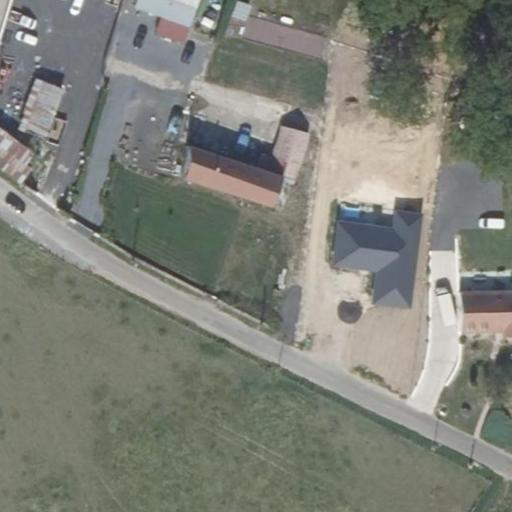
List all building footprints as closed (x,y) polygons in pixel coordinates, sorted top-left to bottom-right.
[(163,0),(140,0),(135,12),(188,34),(194,19),(161,5),(163,0)] [(326,74),(332,48),(236,25),(230,51),(326,74)] [(230,51),(223,49),(214,84),(318,116),(326,74),(230,51)] [(87,92),(72,86),(53,141),(88,154),(183,183),(183,187),(277,211),(286,180),(298,184),(302,171),(281,163),(269,160),(265,173),(81,111),(87,92)] [(0,156),(32,179),(51,148),(0,112),(0,156)] [(302,171),(311,138),(291,130),(281,163),(302,171)] [(511,284),(456,287),(458,331),(511,328),(511,284)] [(498,401),(511,400),(511,354),(456,357),(458,395),(497,395),(498,401)]
